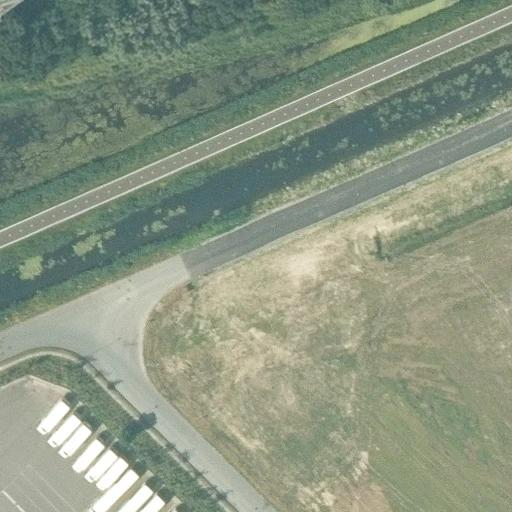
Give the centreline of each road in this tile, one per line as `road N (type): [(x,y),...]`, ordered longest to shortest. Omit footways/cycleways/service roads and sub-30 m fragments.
road 1 (unclassified): [(511,125),(92,305)]
road 2 (unclassified): [(256,511),(135,390),(92,305)]
